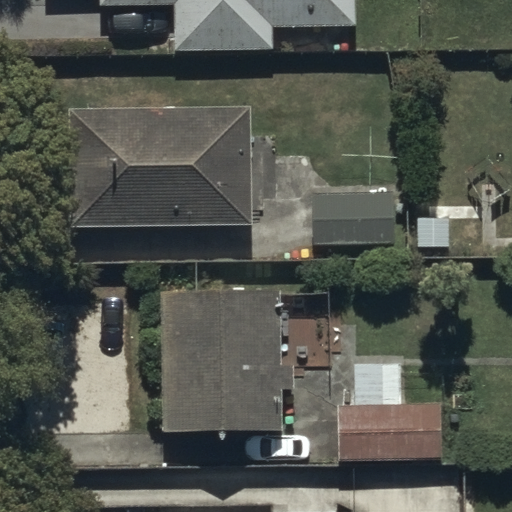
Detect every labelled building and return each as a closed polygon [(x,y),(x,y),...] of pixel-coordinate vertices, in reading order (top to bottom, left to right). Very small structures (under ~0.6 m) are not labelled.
[(357,0),(102,0),(102,7),(174,6),(174,54),(277,52),(276,29),(358,28),(357,0)] [(254,107),(47,113),(50,232),(257,226),(254,107)] [(394,194),(311,194),(312,249),(395,249),(394,194)] [(281,289),(161,291),(164,434),(285,432),(284,392),(294,392),(293,365),(282,365),(281,289)] [(342,406),(342,460),(445,460),(445,407),(401,407),(401,363),(352,363),(352,406),(342,406)]
